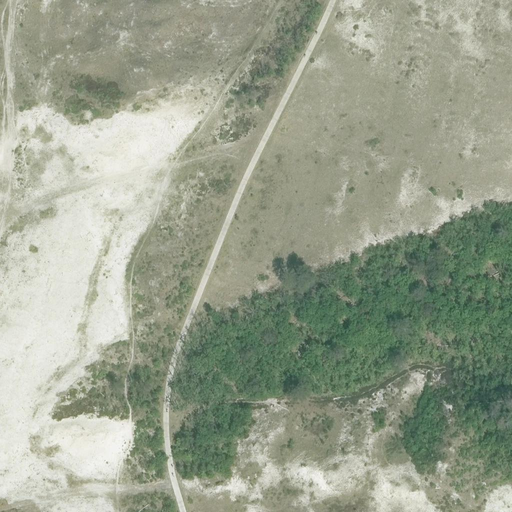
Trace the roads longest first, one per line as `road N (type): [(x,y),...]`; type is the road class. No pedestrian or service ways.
road 1 (unknown): [(118,511),(131,432),(123,384),(132,339),(131,262),(174,162)]
road 2 (track): [(266,135),(2,215)]
road 3 (unknown): [(282,0),(174,162)]
